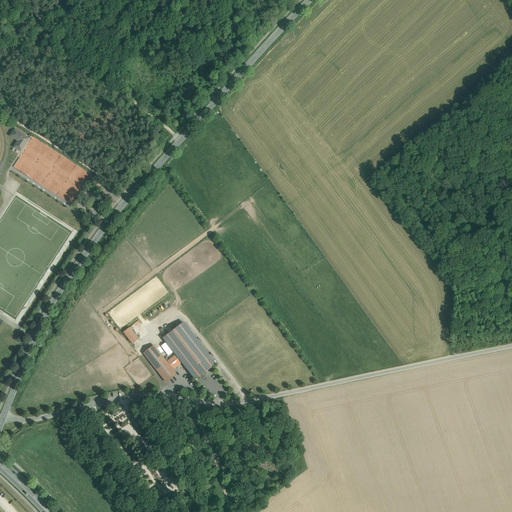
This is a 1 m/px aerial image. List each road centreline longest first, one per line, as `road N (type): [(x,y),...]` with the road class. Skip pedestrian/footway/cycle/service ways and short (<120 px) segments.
road 1 (secondary): [(4,415),(46,313),(110,220),(311,0)]
road 2 (unclassified): [(511,346),(241,402),(135,395),(34,419),(4,415)]
